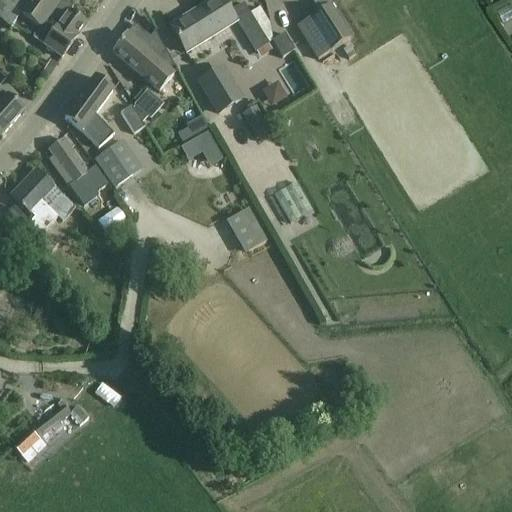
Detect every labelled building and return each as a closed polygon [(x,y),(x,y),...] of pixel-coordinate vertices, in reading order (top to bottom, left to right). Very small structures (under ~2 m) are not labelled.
[(2,0),(0,2),(0,18),(8,28),(11,30),(21,16),(41,30),(33,40),(62,60),(86,26),(70,14),(73,10),(60,0),(2,0)] [(243,5),(230,13),(222,0),(217,0),(170,29),(186,55),(237,24),(255,54),(268,46),(243,5)] [(350,42),(340,26),(324,0),(310,0),(320,15),(297,29),(308,46),(318,62),(350,42)] [(273,10),(262,13),(268,32),(279,29),(273,10)] [(151,39),(135,27),(114,55),(159,95),(174,78),(169,73),(174,68),(155,34),(151,39)] [(283,61),(294,54),(283,36),(272,43),(283,61)] [(244,102),(222,68),(197,84),(218,118),(244,102)] [(0,138),(1,139),(23,114),(1,94),(0,95),(0,94),(0,88),(6,82),(0,76),(0,138)] [(113,94),(95,80),(65,121),(82,135),(99,152),(114,137),(96,117),(113,94)] [(134,137),(145,130),(132,109),(121,116),(134,137)] [(339,142),(336,122),(324,123),(327,144),(339,142)] [(201,138),(192,141),(197,157),(206,155),(201,138)] [(108,187),(96,170),(88,175),(64,142),(49,153),(54,159),(50,162),(70,189),(78,183),(90,200),(108,187)] [(143,172),(123,143),(94,162),(115,192),(143,172)] [(76,211),(50,187),(36,173),(11,199),(21,208),(20,210),(22,212),(24,210),(31,217),(25,223),(13,210),(1,222),(28,250),(40,239),(38,236),(55,218),(63,225),(76,211)] [(78,397),(85,370),(47,361),(44,375),(52,377),(49,390),(78,397)] [(14,363),(3,373),(12,383),(23,373),(14,363)] [(65,409),(36,432),(44,441),(73,418),(65,409)] [(33,434),(15,451),(23,459),(40,442),(33,434)]
